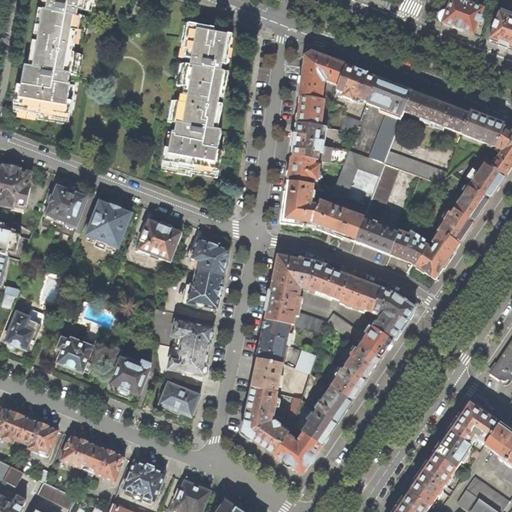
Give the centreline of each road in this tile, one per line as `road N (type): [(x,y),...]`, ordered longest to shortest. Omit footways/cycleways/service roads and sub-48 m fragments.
road 1 (residential): [(0,139),(255,236)]
road 2 (residential): [(287,24),(511,111)]
road 3 (residential): [(255,236),(214,462)]
road 4 (residential): [(214,462),(0,381)]
road 5 (residential): [(287,24),(255,236)]
road 6 (residential): [(448,315),(398,280),(313,247),(255,236)]
road 7 (tertiary): [(421,355),(315,511)]
road 8 (tertiary): [(358,511),(452,374)]
